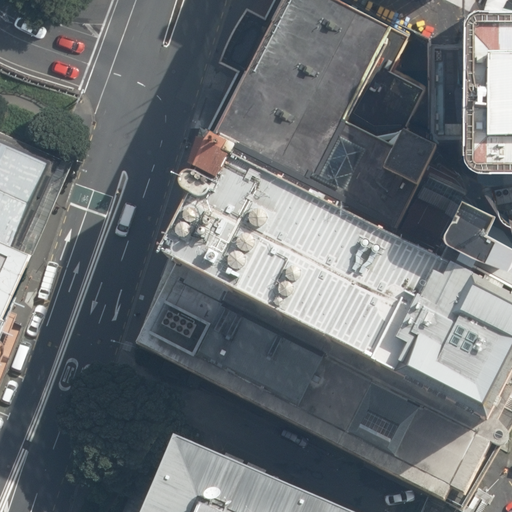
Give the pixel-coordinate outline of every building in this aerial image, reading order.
[(198,209),(168,266),(170,267),(379,375),(494,434),(511,399),(511,230),(500,225),(503,218),(465,200),(469,191),(465,184),(430,165),(439,147),(431,143),(405,131),(426,89),(391,71),(396,63),(399,58),(409,36),(392,27),(384,23),(339,0),(281,0),(258,47),(211,137),(198,181),(207,186),(206,188),(204,187),(201,186),(198,186),(194,188),(192,190),(190,193),(189,196),(189,199),(190,202),(192,205),(195,207),(198,209)] [(205,134),(211,137),(258,47),(281,0),(274,0),(267,15),(249,6),(244,12),(238,20),(234,28),(228,40),(224,51),(221,60),(238,69),(205,134)] [(511,0),(488,0),(486,9),(511,8),(511,0)] [(511,8),(486,9),(481,9),(477,11),(471,14),(467,23),(467,41),(467,139),(467,161),(471,169),(479,173),(503,173),(511,173),(511,8)] [(0,235),(31,250),(30,253),(33,255),(59,201),(75,167),(70,164),(0,131),(0,235)] [(511,173),(503,173),(511,204),(511,173)] [(0,314),(3,315),(30,253),(31,250),(0,235),(0,314)] [(379,375),(170,267),(141,347),(448,506),(454,509),(461,511),(466,511),(486,479),(503,451),(505,451),(506,451),(509,450),(510,449),(511,447),(511,446),(511,437),(511,436),(511,434),(511,414),(511,413),(511,399),(494,434),(379,375)] [(134,511),(378,511),(172,424),(134,511)]
